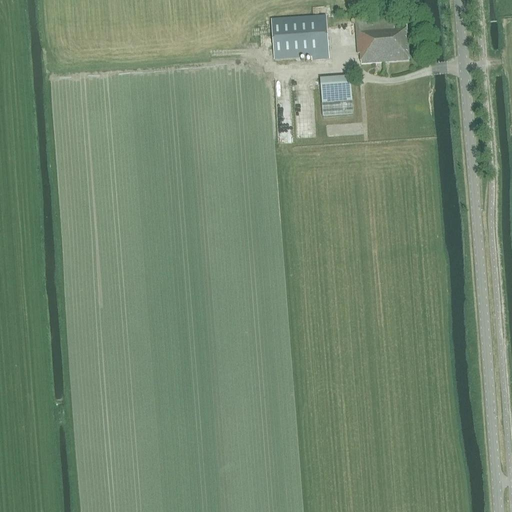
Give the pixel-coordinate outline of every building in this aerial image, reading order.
[(325,18),(271,21),(274,62),(305,59),(306,62),(328,61),(325,18)] [(394,18),(355,21),(358,56),(360,55),(361,65),(409,61),(407,27),(394,28),(394,18)] [(320,81),(322,105),(323,118),(353,116),(350,78),(320,81)] [(290,80),(290,131),(305,131),(305,80),(290,80)] [(273,132),(285,132),(284,110),(271,111),(273,132)]
